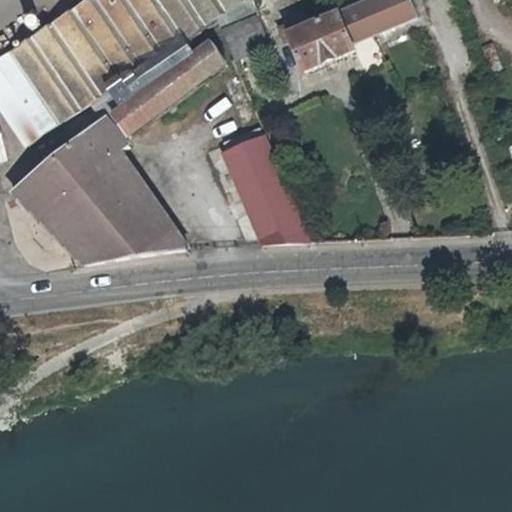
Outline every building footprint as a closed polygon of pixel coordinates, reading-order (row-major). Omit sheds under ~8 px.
[(260,8),(257,0),(94,0),(0,64),(0,114),(27,152),(130,80),(137,92),(229,30),(222,19),(228,16),(234,26),(260,8)] [(407,0),(379,0),(341,17),(355,48),(417,21),(407,0)] [(336,18),(282,40),(298,80),(352,59),(336,18)] [(235,60),(268,46),(257,21),(224,35),(235,60)] [(219,42),(108,121),(128,145),(236,65),(219,42)] [(188,254),(120,158),(129,151),(105,122),(8,200),(76,270),(188,254)] [(0,166),(8,165),(0,130),(0,129),(0,166)] [(265,138),(223,155),(263,251),(311,248),(309,243),(265,138)]
